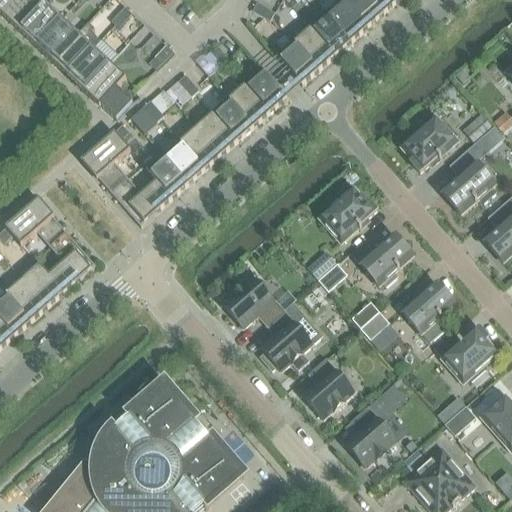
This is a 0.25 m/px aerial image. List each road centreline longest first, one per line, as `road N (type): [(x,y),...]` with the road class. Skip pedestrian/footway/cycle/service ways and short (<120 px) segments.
road 1 (residential): [(327,116),(511,329)]
road 2 (residential): [(311,474),(142,274)]
road 3 (residential): [(142,274),(327,116)]
road 4 (residential): [(0,398),(142,274)]
road 5 (residential): [(327,116),(458,0)]
